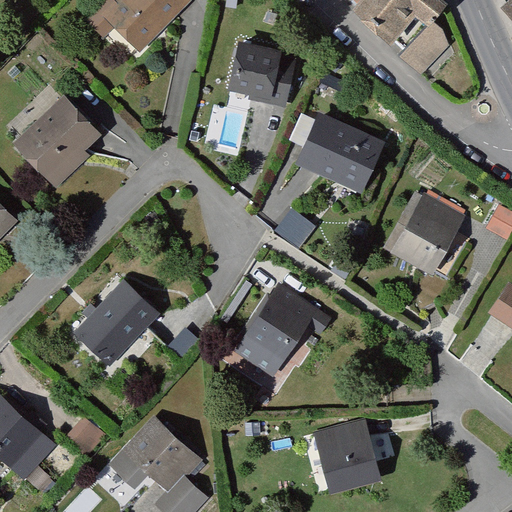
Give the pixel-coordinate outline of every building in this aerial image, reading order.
[(112,21),(119,26),(144,46),(179,0),(128,0),(118,12),(112,21)] [(451,6),(444,0),(370,0),(360,12),(406,50),(400,56),(426,76),(458,49),(447,28),(440,21),(451,6)] [(511,0),(502,10),(511,18),(511,0)] [(107,41),(119,26),(112,21),(118,12),(108,4),(92,25),(92,28),(107,41)] [(232,75),(251,80),(267,84),(265,93),(287,98),(299,56),(285,51),(286,45),(246,36),(242,36),(232,75)] [(267,84),(251,80),(249,88),(265,93),(267,84)] [(39,186),(68,159),(89,139),(61,110),(59,109),(54,113),(11,157),(39,186)] [(295,173),(352,198),(373,156),(315,129),(295,173)] [(76,170),(68,159),(39,186),(49,196),(76,170)] [(511,207),(500,202),(489,224),(510,235),(511,231),(511,207)] [(388,256),(418,275),(430,255),(438,259),(456,226),(418,204),(388,256)] [(292,205),(277,227),(301,243),(316,221),(292,205)] [(430,255),(418,275),(426,279),(428,277),(438,259),(430,255)] [(69,337),(103,369),(148,319),(116,289),(113,289),(69,337)] [(277,294),(268,306),(299,330),(308,319),(308,317),(277,294)] [(483,321),(511,340),(511,339),(511,304),(499,296),(494,304),(483,321)] [(279,344),(286,349),(299,330),(268,306),(237,349),(261,368),(279,344)] [(268,373),(286,349),(279,344),(261,368),(268,373)] [(0,456),(12,468),(34,442),(41,435),(30,426),(24,432),(0,411),(0,456)] [(331,481),(334,496),(370,487),(371,485),(356,429),(354,428),(323,437),(326,451),(325,453),(313,455),(321,482),(329,479),(331,481)] [(193,470),(150,429),(108,475),(127,492),(141,478),(165,499),(169,496),(185,511),(191,511),(198,505),(178,486),(193,470)] [(88,437),(70,456),(83,468),(100,449),(88,437)] [(326,451),(323,437),(310,439),(313,455),(325,453),(326,451)] [(12,468),(7,474),(22,488),(50,457),(34,442),(12,468)] [(0,467),(7,474),(12,468),(0,456),(0,467)] [(325,498),(334,496),(331,481),(329,479),(321,482),(325,498)] [(185,511),(169,496),(165,499),(153,511),(185,511)]
